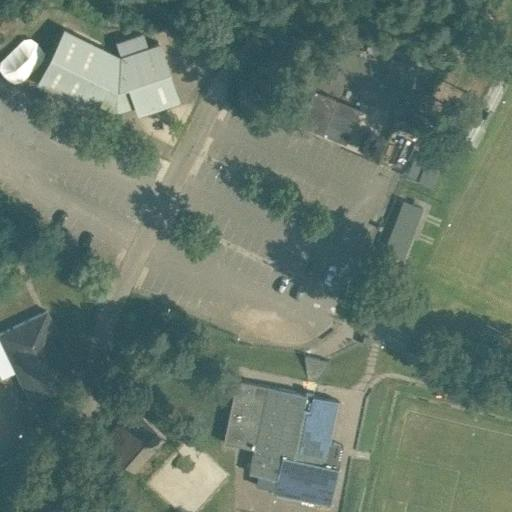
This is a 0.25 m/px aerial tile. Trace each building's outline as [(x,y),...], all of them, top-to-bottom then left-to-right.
[(158,40),(119,53),(65,26),(38,81),(93,108),(97,99),(116,109),(136,102),(139,111),(178,98),(158,40)] [(345,141),(359,107),(313,88),(299,122),(345,141)] [(434,151),(451,158),(452,154),(457,141),(455,140),(440,135),(434,151)] [(432,183),(443,156),(418,146),(407,173),(432,183)] [(422,206),(403,198),(382,249),(402,257),(422,206)] [(56,327),(47,309),(0,331),(0,336),(16,370),(23,367),(37,395),(71,379),(63,361),(71,357),(57,326),(56,327)] [(338,399),(236,377),(223,440),(254,447),(249,470),(258,472),(256,483),(274,487),(274,491),(330,503),(342,443),(329,441),(338,399)] [(134,470),(166,435),(133,406),(102,441),(134,470)]
